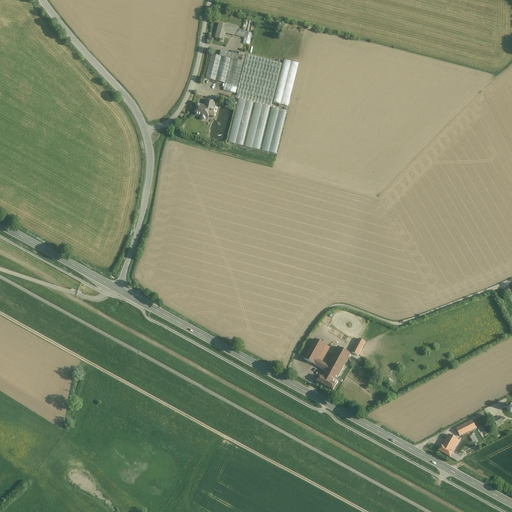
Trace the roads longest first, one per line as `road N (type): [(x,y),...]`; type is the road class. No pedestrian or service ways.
road 1 (track): [(0,253),(460,511)]
road 2 (secondary): [(511,504),(118,290)]
road 3 (track): [(0,313),(358,511)]
road 4 (unclassified): [(145,132),(124,92),(44,0)]
road 5 (unclassified): [(118,290),(146,198),(145,132)]
road 6 (unclassified): [(145,132),(175,115),(190,89),(210,0)]
road 7 (secondary): [(118,290),(0,225)]
road 8 (track): [(0,270),(92,301),(118,290)]
